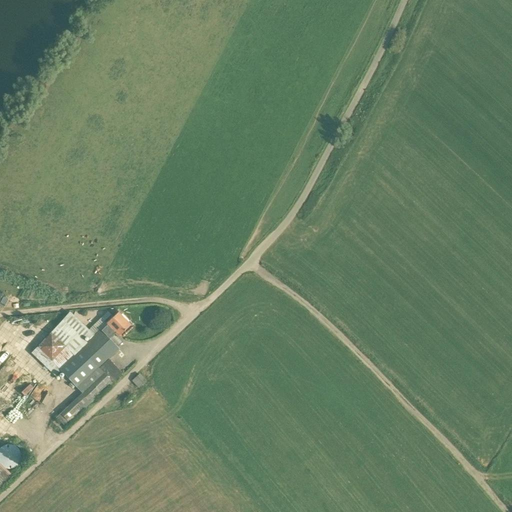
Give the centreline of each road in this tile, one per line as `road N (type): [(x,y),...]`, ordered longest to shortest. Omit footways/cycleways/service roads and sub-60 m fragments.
road 1 (unclassified): [(0,496),(249,263),(294,209),(402,0)]
road 2 (unknown): [(0,310),(147,299),(190,318)]
